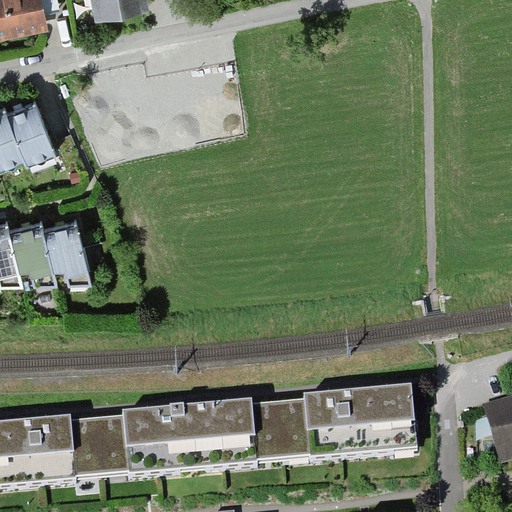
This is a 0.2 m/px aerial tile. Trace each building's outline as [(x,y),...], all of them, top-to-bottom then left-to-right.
[(0,0),(0,37),(48,28),(45,7),(43,0),(0,0)] [(92,0),(97,20),(151,8),(149,0),(92,0)] [(32,168),(59,156),(36,101),(9,113),(30,163),(32,168)] [(30,163),(9,113),(6,106),(0,108),(0,168),(2,174),(30,163)] [(0,279),(90,279),(75,223),(64,226),(46,230),(44,223),(30,228),(12,232),(10,223),(0,226),(0,279)] [(89,244),(94,267),(106,264),(100,241),(89,244)] [(334,401),(302,404),(306,463),(413,455),(408,396),(334,401)] [(511,397),(486,405),(503,463),(511,459),(511,397)] [(188,415),(120,422),(125,481),(252,470),(247,410),(188,415)] [(15,431),(0,431),(0,492),(72,486),(67,426),(15,431)]
